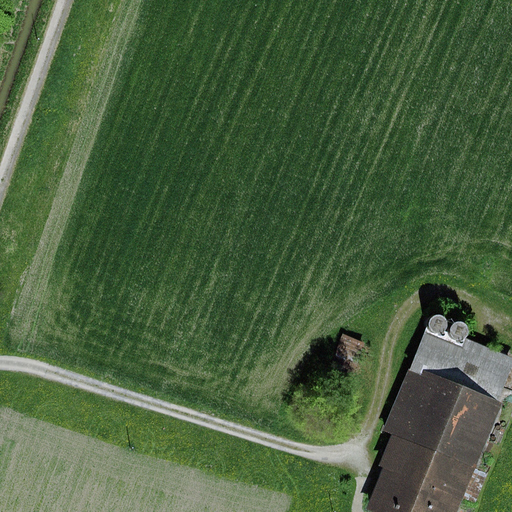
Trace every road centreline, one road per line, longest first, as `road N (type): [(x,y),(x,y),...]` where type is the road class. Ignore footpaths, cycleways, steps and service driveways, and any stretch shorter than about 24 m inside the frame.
road 1 (track): [(0,361),(364,479)]
road 2 (track): [(0,190),(64,0)]
